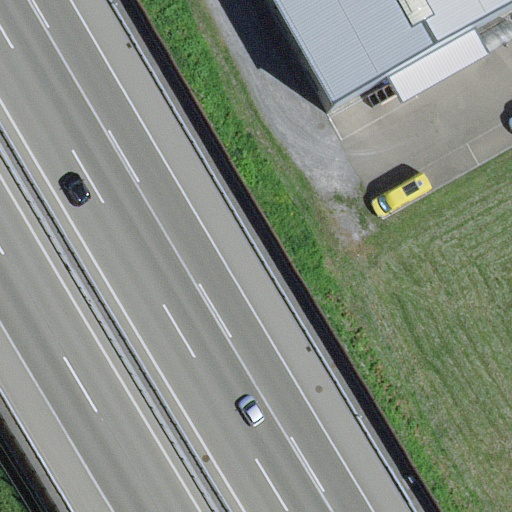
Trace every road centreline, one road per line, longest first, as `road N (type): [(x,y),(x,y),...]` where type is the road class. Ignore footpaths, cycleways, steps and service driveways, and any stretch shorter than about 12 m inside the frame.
road 1 (motorway): [(236,414),(0,42)]
road 2 (motorway): [(0,243),(160,511)]
road 3 (motorway): [(328,511),(236,414)]
